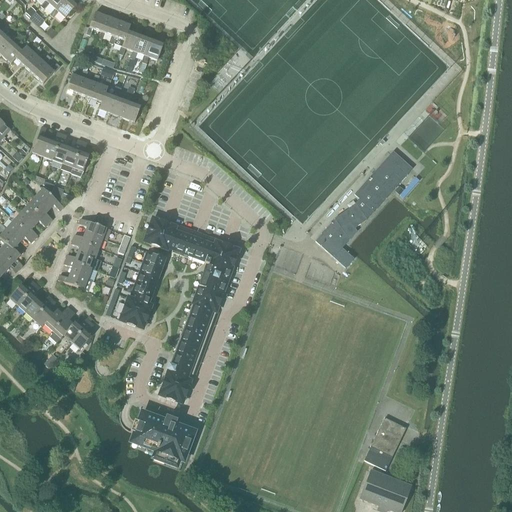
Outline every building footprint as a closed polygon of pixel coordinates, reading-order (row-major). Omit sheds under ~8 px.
[(56,11),(65,0),(48,0),(47,2),(46,1),(40,7),(43,10),(49,4),(55,10),(56,11)] [(65,19),(76,7),(67,0),(65,0),(56,11),(55,10),(49,15),(53,18),(58,13),(65,19)] [(31,18),(34,15),(28,10),(25,13),(31,18)] [(101,33),(106,17),(94,13),(89,28),(88,28),(85,35),(89,37),(92,30),(100,32),(101,33)] [(34,15),(31,18),(29,20),(38,28),(43,23),(34,15)] [(112,37),(118,21),(106,17),(101,33),(100,32),(97,39),(101,41),(104,34),(112,37)] [(127,33),(130,26),(118,21),(112,37),(109,44),(113,45),(116,38),(123,41),(124,41),(127,33)] [(0,34),(0,33),(0,39),(3,36),(4,37),(9,32),(5,28),(0,34)] [(133,53),(139,38),(127,33),(124,41),(123,41),(121,48),(120,48),(118,55),(123,56),(125,50),(132,52),(133,53)] [(3,36),(0,39),(0,54),(1,56),(12,45),(18,40),(15,37),(9,42),(4,37),(3,36)] [(139,38),(133,53),(132,52),(130,59),(134,61),(137,54),(144,57),(145,57),(151,42),(139,38)] [(151,42),(145,57),(144,57),(141,64),(146,65),(148,58),(157,61),(163,46),(151,42)] [(21,53),(26,47),(23,44),(18,50),(12,45),(1,56),(11,65),(16,60),(15,59),(21,53)] [(33,53),(26,47),(21,53),(15,59),(16,60),(24,68),(35,56),(36,57),(41,51),(38,48),(33,53)] [(42,62),(36,57),(35,56),(24,68),(34,76),(44,64),(45,65),(50,60),(47,57),(42,62)] [(90,61),(101,65),(103,61),(103,60),(92,56),(90,61)] [(51,70),(45,65),(44,64),(34,76),(43,85),(54,73),(59,68),(56,65),(51,70)] [(111,79),(113,74),(103,70),(101,76),(111,79)] [(66,91),(78,95),(83,80),(85,80),(87,73),(83,72),(80,79),(72,75),(66,91)] [(83,80),(78,95),(90,100),(96,84),(99,78),(95,76),(92,83),(85,80),(83,80)] [(96,84),(90,100),(101,104),(104,95),(107,88),(108,89),(111,82),(106,80),(104,87),(96,84)] [(104,95),(101,104),(98,111),(111,115),(116,100),(117,100),(120,93),(115,91),(113,99),(104,95)] [(128,104),(131,97),(127,96),(125,103),(117,100),(116,100),(111,115),(122,119),(128,104)] [(140,109),(143,102),(139,100),(136,107),(128,104),(122,119),(134,124),(140,109)] [(0,136),(2,138),(10,130),(0,120),(0,136)] [(42,157),(48,140),(43,138),(46,129),(41,127),(32,154),(42,157)] [(52,161),(61,135),(57,133),(54,142),(48,140),(42,157),(52,161)] [(61,135),(52,161),(54,162),(52,167),(60,170),(68,147),(63,145),(66,137),(61,135)] [(68,147),(60,170),(70,174),(72,168),(73,168),(82,142),(78,141),(75,149),(68,147)] [(73,168),(72,168),(70,174),(81,178),(89,154),(84,152),(87,144),(82,142),(73,168)] [(334,220),(315,242),(345,269),(354,259),(342,249),(357,232),(355,229),(367,220),(374,213),(390,194),(412,170),(393,152),(388,158),(384,162),(382,164),(375,172),(373,174),(354,196),(360,201),(359,202),(356,205),(356,204),(334,220)] [(41,185),(43,186),(44,183),(45,181),(35,177),(33,181),(39,187),(41,185)] [(52,194),(54,188),(54,187),(48,184),(46,189),(52,194)] [(60,202),(63,194),(64,191),(54,188),(52,194),(60,202)] [(35,197),(49,210),(53,206),(60,212),(63,208),(43,189),(35,197)] [(67,204),(67,205),(70,201),(73,198),(63,194),(60,202),(67,204)] [(46,214),(49,210),(35,197),(28,205),(49,224),(52,220),(46,214)] [(45,228),(49,224),(28,205),(21,213),(35,226),(39,222),(45,228)] [(31,231),(35,226),(21,213),(14,221),(34,240),(38,236),(31,231)] [(87,227),(84,233),(106,241),(110,231),(80,220),(78,224),(87,227)] [(204,274),(227,282),(232,268),(233,268),(236,259),(236,258),(238,252),(232,249),(232,248),(222,245),(222,246),(211,241),(211,240),(181,229),(180,230),(169,226),(169,225),(159,222),(152,220),(150,227),(149,226),(146,236),(144,243),(151,245),(150,246),(160,249),(167,251),(168,248),(173,250),(171,254),(202,265),(203,261),(205,262),(204,265),(207,266),(204,274)] [(31,244),(34,240),(14,221),(6,229),(21,242),(24,238),(31,244)] [(16,247),(21,242),(6,229),(0,236),(0,238),(20,256),(23,253),(16,247)] [(106,242),(106,241),(84,233),(83,238),(74,235),(72,240),(99,250),(102,241),(106,242)] [(126,249),(130,238),(124,236),(120,247),(126,249)] [(0,253),(12,264),(20,256),(0,238),(0,239),(5,244),(0,249),(0,253)] [(95,260),(99,250),(72,240),(71,245),(79,248),(77,253),(95,260)] [(117,254),(123,256),(126,249),(120,247),(117,254)] [(0,267),(5,272),(12,264),(0,253),(0,267)] [(91,270),(95,260),(77,253),(75,259),(67,256),(65,261),(91,270)] [(143,264),(160,270),(164,260),(147,253),(143,264)] [(113,267),(119,269),(122,261),(115,259),(113,267)] [(87,280),(91,270),(65,261),(63,265),(72,268),(70,274),(87,280)] [(157,280),(160,270),(143,264),(139,274),(157,280)] [(115,279),(119,269),(113,267),(109,277),(115,279)] [(87,281),(87,280),(70,274),(68,279),(59,276),(57,281),(88,292),(92,282),(87,281)] [(153,290),(157,280),(139,274),(136,284),(153,290)] [(227,282),(204,274),(203,274),(198,288),(199,288),(193,305),(192,305),(169,367),(168,367),(167,371),(172,373),(171,375),(167,373),(165,380),(164,380),(161,389),(161,390),(159,396),(166,399),(165,399),(175,403),(175,402),(182,405),(184,398),(185,398),(189,389),(188,389),(192,376),(194,377),(217,314),(216,313),(218,307),(222,298),(221,297),(227,282)] [(18,306),(36,286),(33,282),(26,289),(22,285),(9,299),(18,306)] [(149,301),(153,290),(136,284),(132,294),(149,301)] [(25,313),(38,300),(34,296),(40,289),(36,286),(18,306),(25,313)] [(109,318),(119,292),(115,290),(105,316),(109,318)] [(147,306),(149,301),(132,294),(130,300),(128,299),(125,306),(125,305),(121,315),(122,315),(119,322),(126,324),(126,325),(135,328),(136,328),(142,330),(145,324),(149,314),(148,314),(151,307),(147,306)] [(33,321),(52,300),(49,297),(42,304),(38,300),(25,313),(33,321)] [(54,314),(50,310),(56,304),(52,300),(33,321),(42,328),(45,325),(44,325),(54,314)] [(52,332),(71,312),(67,308),(61,315),(57,311),(54,314),(44,325),(45,325),(52,332)] [(73,326),(72,325),(68,322),(75,315),(71,312),(52,332),(53,333),(49,338),(57,344),(61,340),(64,337),(63,336),(73,326)] [(71,343),(90,323),(86,319),(80,326),(76,322),(72,325),(73,326),(63,336),(64,337),(71,343)] [(90,323),(71,343),(79,351),(92,337),(88,333),(94,326),(90,323)] [(52,365),(56,360),(53,357),(48,362),(52,365)] [(164,423),(142,415),(139,423),(134,421),(130,433),(134,435),(131,445),(145,450),(144,453),(154,457),(153,461),(179,471),(193,434),(174,427),(176,422),(166,419),(164,423)] [(370,447),(371,447),(364,462),(368,463),(385,472),(392,457),(406,429),(385,418),(370,447)] [(391,511),(401,511),(411,486),(371,471),(359,500),(391,511)]
